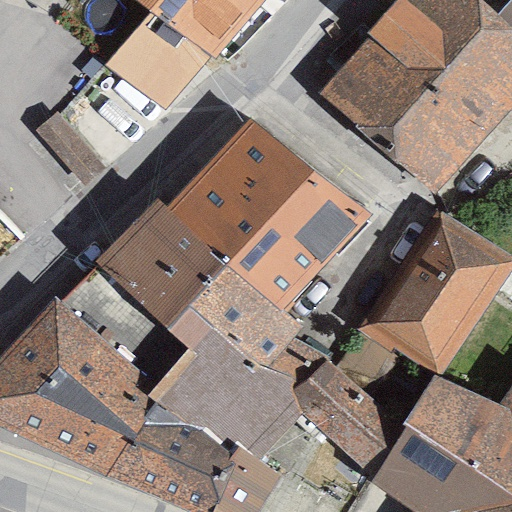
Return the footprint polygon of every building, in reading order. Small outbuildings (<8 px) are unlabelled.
[(151,0),(163,7),(225,49),(264,0),(151,0)] [(501,0),(413,0),(332,86),(437,185),(511,105),(511,9),(501,0)] [(177,104),(225,49),(163,7),(117,64),(177,104)] [(374,210),(262,111),(182,202),(294,300),(374,210)] [(294,300),(182,202),(170,191),(105,253),(112,259),(208,340),(231,315),(279,361),(303,336),(318,321),(294,300)] [(509,258),(441,214),(371,323),(439,367),(509,258)] [(112,259),(0,372),(0,412),(120,467),(164,396),(208,340),(112,259)] [(231,315),(208,340),(164,396),(257,455),(304,406),(370,468),(426,380),(365,337),(342,363),(303,336),(279,361),(231,315)] [(511,511),(511,398),(507,407),(439,374),(380,477),(442,511),(511,511)] [(164,396),(120,467),(220,511),(259,511),(276,473),(257,455),(164,396)]
